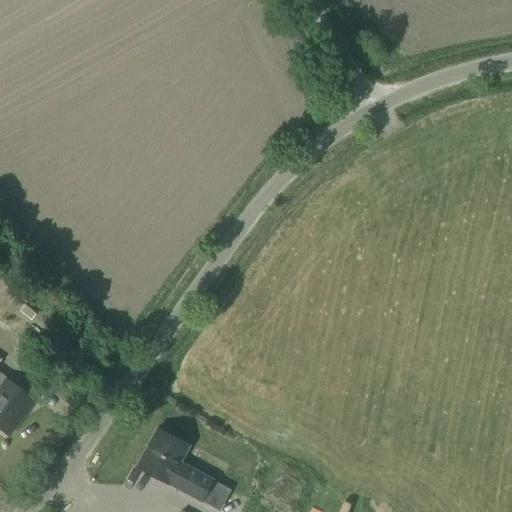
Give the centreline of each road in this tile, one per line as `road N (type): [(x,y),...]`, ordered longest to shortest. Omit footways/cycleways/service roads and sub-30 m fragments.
road 1 (unclassified): [(28,511),(85,449),(281,183),(330,139),(376,113),(432,85),(511,66)]
road 2 (track): [(376,113),(321,0)]
